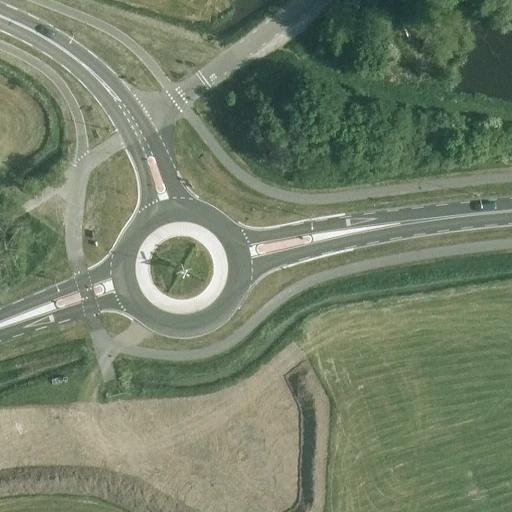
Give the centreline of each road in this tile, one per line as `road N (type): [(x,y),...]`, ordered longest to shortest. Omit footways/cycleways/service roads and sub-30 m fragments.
road 1 (unclassified): [(135,130),(310,0)]
road 2 (unclassified): [(135,130),(78,171),(74,242),(83,280)]
road 3 (tertiary): [(135,130),(82,65),(0,16)]
road 4 (primary): [(511,213),(350,232)]
road 5 (primary): [(130,294),(153,319),(197,323),(225,305),(238,268)]
road 6 (primary): [(350,232),(307,227),(231,242)]
